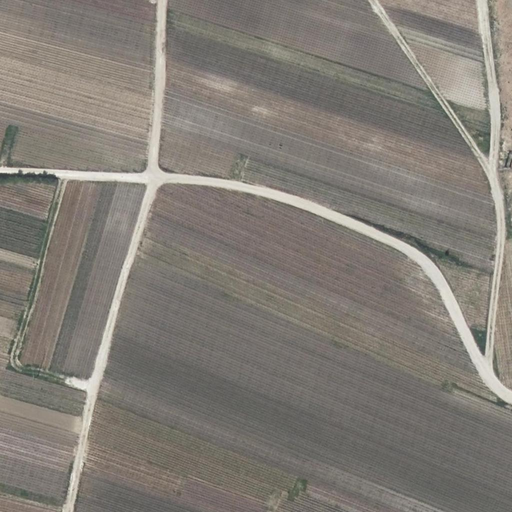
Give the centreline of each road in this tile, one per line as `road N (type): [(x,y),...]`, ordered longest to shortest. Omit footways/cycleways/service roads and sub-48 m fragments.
road 1 (track): [(511,398),(485,375),(424,261),(375,233),(255,188),(0,170)]
road 2 (track): [(485,375),(498,238),(492,185),(369,0)]
road 3 (track): [(64,511),(149,176)]
road 4 (track): [(492,185),(478,0)]
road 5 (track): [(159,0),(149,176)]
